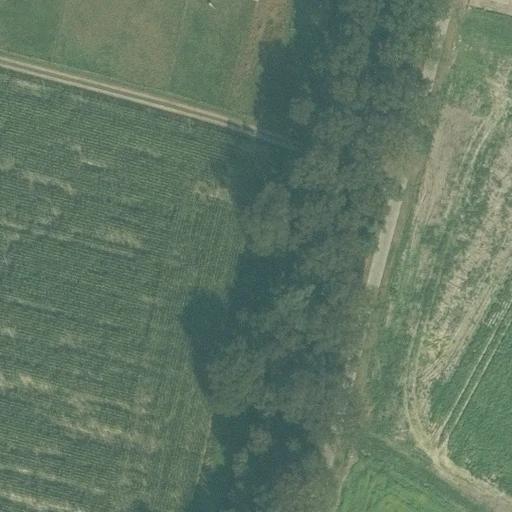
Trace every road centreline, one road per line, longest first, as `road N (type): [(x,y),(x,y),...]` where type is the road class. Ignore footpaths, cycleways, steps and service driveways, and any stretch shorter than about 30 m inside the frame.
road 1 (unclassified): [(311,511),(445,0)]
road 2 (track): [(398,177),(0,61)]
